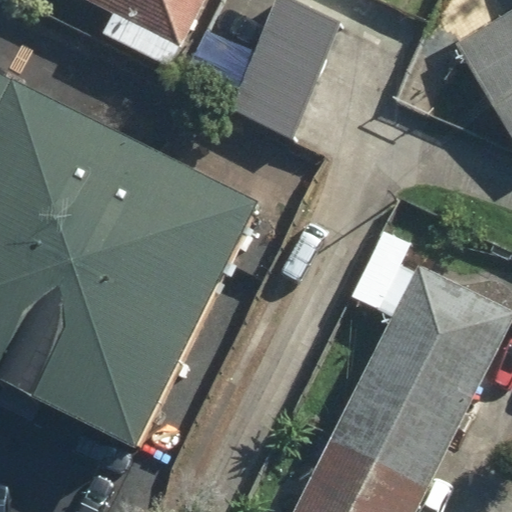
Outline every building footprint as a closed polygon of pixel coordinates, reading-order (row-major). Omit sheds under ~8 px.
[(67,0),(113,23),(103,44),(168,77),(179,56),(207,0),(67,0)] [(231,117),(292,143),(339,32),(279,5),(231,117)] [(511,19),(458,52),(511,144),(511,19)] [(0,393),(134,462),(258,218),(0,86),(0,393)] [(419,511),(511,326),(511,321),(402,266),(409,252),(385,240),(352,305),(392,324),(298,511),(419,511)]
